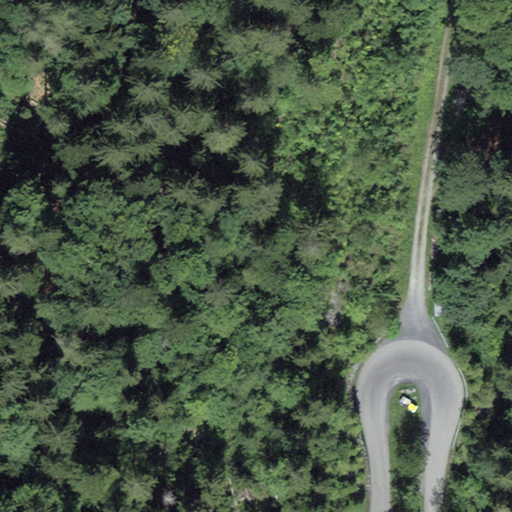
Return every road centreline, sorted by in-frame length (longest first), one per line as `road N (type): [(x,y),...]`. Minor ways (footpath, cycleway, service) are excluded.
road 1 (track): [(457,0),(439,76),(414,319),(399,366)]
road 2 (unclassified): [(430,511),(433,386),(399,366),(376,374),(365,401),(373,511)]
